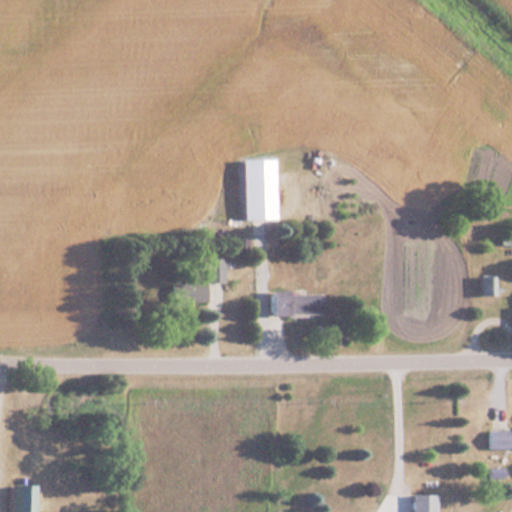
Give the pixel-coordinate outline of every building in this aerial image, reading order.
[(269,217),(268,159),(238,159),(238,217),(269,217)] [(511,233),(499,233),(499,244),(511,244),(511,233)] [(203,281),(221,281),(221,259),(189,259),(189,282),(168,282),(168,302),(203,301),(203,281)] [(493,276),(476,276),(476,296),(493,296),(493,276)] [(265,293),(265,315),(321,315),(321,293),(265,293)] [(511,449),(511,430),(484,430),(484,449),(511,449)] [(5,511),(30,511),(30,486),(5,486),(5,511)] [(409,511),(432,511),(432,498),(410,498),(409,511)]
